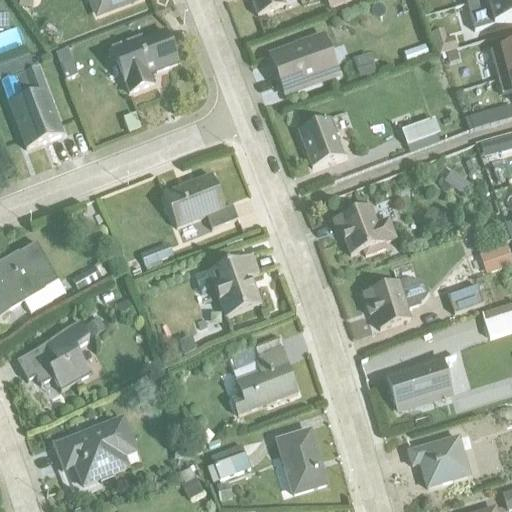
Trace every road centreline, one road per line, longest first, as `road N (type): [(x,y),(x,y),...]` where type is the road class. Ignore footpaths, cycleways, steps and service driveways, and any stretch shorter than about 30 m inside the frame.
road 1 (residential): [(245,119),(318,308),(380,511)]
road 2 (residential): [(0,214),(245,119)]
road 3 (residential): [(198,0),(245,119)]
